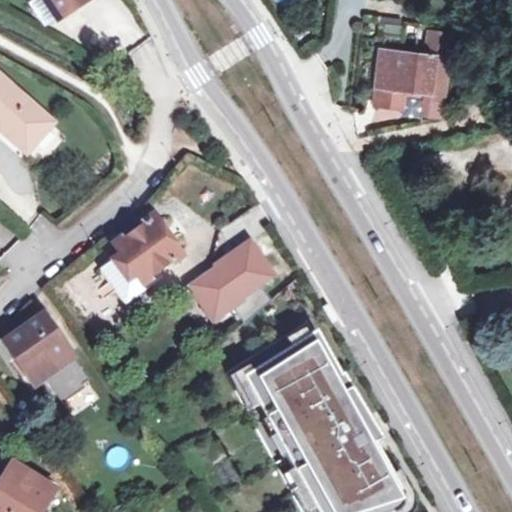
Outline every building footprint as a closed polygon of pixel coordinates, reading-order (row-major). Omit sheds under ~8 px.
[(78,0),(51,0),(59,12),(78,0)] [(444,88),(448,59),(381,51),(377,87),(431,94),(432,86),(444,88)] [(52,121),(0,75),(0,125),(3,122),(30,147),(52,121)] [(120,253),(112,259),(128,281),(136,276),(142,284),(150,278),(149,275),(172,260),(174,262),(182,256),(153,215),(143,222),(145,225),(124,239),(122,236),(113,243),(120,253)] [(249,241),(188,284),(213,320),(232,307),(244,323),(270,301),(259,285),(273,275),(249,241)] [(332,304),(326,307),(335,323),(341,319),(332,304)] [(44,314),(5,342),(28,373),(38,366),(45,377),(63,405),(87,388),(84,385),(90,381),(44,314)] [(313,332),(241,378),(315,511),(386,511),(397,508),(399,508),(400,506),(401,505),(402,504),(403,502),(404,500),(404,498),(376,446),(383,442),(342,374),(337,377),(313,332)] [(38,366),(28,373),(36,383),(45,377),(38,366)] [(38,511),(52,489),(12,464),(0,483),(0,511),(38,511)]
